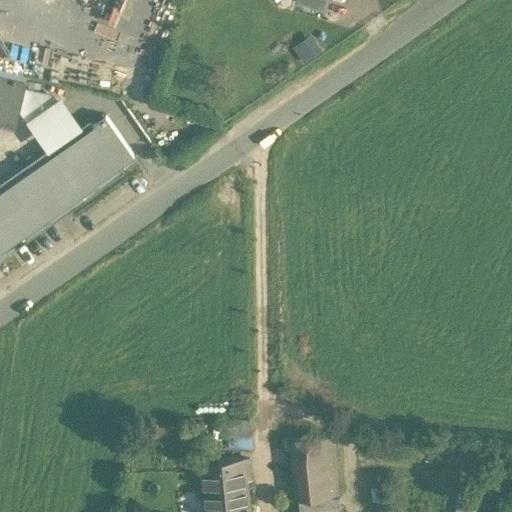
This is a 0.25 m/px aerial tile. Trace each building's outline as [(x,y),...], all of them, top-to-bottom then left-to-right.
[(294,43),(304,59),(323,47),(312,31),(294,43)] [(24,74),(0,68),(0,118),(13,122),(24,74)] [(107,113),(0,189),(0,248),(135,154),(107,113)] [(334,434),(292,438),(298,497),(339,494),(334,434)] [(244,459),(220,461),(220,467),(203,469),(206,511),(250,511),(245,465),(244,459)] [(340,511),(339,494),(298,497),(300,511),(340,511)]
